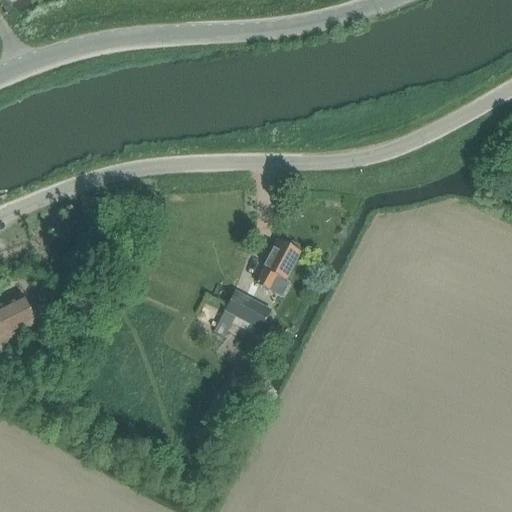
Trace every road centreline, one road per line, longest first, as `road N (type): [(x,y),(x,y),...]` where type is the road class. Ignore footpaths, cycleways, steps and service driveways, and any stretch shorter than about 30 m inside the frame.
road 1 (unclassified): [(0,216),(89,180),(153,166),(374,157),(511,89)]
road 2 (unclassified): [(0,78),(114,40),(275,29),(389,0)]
